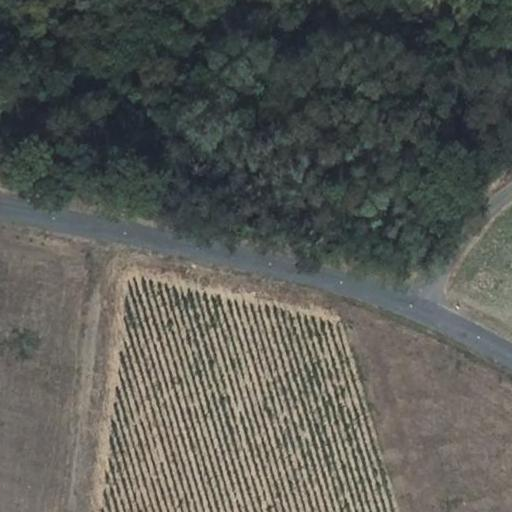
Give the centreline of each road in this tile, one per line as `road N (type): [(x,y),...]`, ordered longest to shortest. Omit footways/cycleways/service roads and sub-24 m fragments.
road 1 (tertiary): [(420,305),(309,273),(0,209)]
road 2 (unclassified): [(420,305),(471,227),(511,189)]
